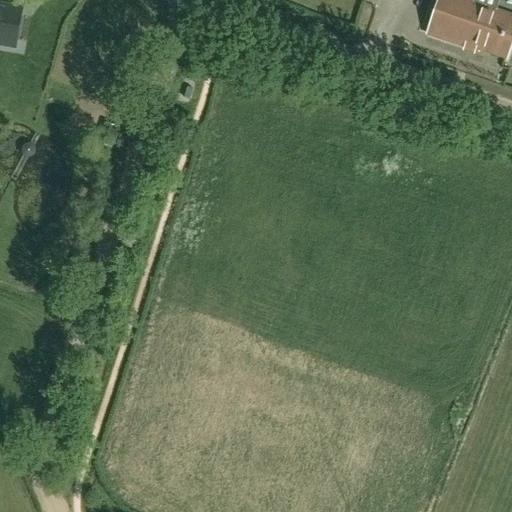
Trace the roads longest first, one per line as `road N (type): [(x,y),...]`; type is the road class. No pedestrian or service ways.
road 1 (track): [(189,0),(48,424),(42,476),(56,511)]
road 2 (unclassified): [(511,113),(192,0)]
